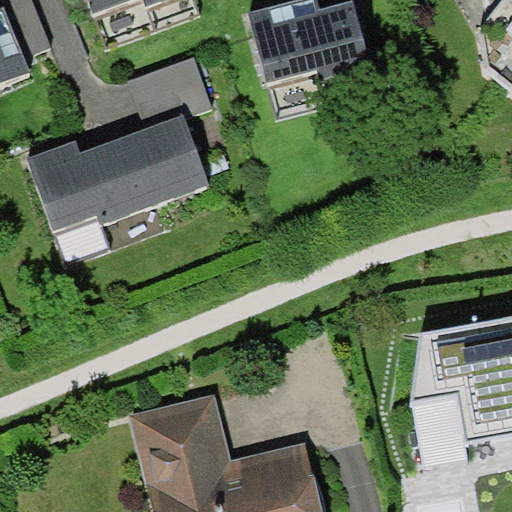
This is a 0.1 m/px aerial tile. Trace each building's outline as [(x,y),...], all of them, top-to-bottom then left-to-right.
[(0,0),(0,94),(26,85),(20,70),(55,56),(33,0),(0,0)] [(87,0),(94,19),(145,1),(151,16),(196,0),(87,0)] [(321,0),(311,0),(249,18),(273,103),(389,69),(371,5),(327,18),(321,0)] [(511,0),(472,0),(485,70),(511,86),(511,0)] [(86,142),(32,164),(65,246),(217,185),(193,123),(216,113),(194,60),(131,85),(150,132),(91,156),(86,142)] [(511,322),(433,336),(421,400),(431,463),(463,458),(460,437),(511,429),(511,322)] [(215,400),(125,419),(144,511),(328,511),(315,448),(229,466),(215,400)]
